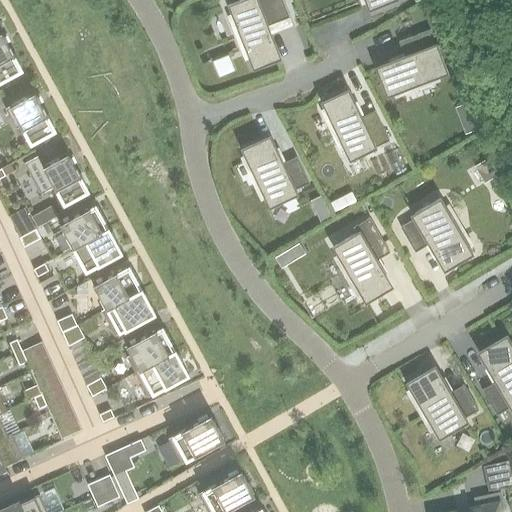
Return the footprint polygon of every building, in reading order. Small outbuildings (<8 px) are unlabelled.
[(279,58),(267,27),(289,18),(282,0),(242,0),(241,0),(238,1),(238,2),(228,6),(232,15),(231,15),(239,34),(246,51),(245,51),(252,69),(279,58)] [(364,0),(369,9),(392,0),(364,0)] [(405,58),(377,68),(388,97),(438,78),(438,77),(447,74),(443,63),(444,63),(441,57),(441,58),(437,48),(440,47),(439,45),(436,46),(430,30),(399,42),(405,58)] [(0,83),(22,71),(1,33),(0,33),(0,83)] [(221,75),(235,68),(229,54),(214,60),(221,75)] [(389,141),(375,111),(360,119),(347,92),(321,104),(327,116),(328,115),(335,132),(345,153),(345,152),(349,161),(359,156),(360,157),(364,155),(363,155),(372,150),(373,153),(376,152),(374,148),(389,141)] [(55,132),(34,93),(5,109),(16,129),(20,127),(30,145),(55,132)] [(469,103),(456,108),(466,132),(478,127),(469,103)] [(265,199),(269,208),(279,203),(279,204),(285,201),(294,196),(295,199),(297,198),(294,191),(309,184),(297,158),(282,165),(269,138),(241,151),(264,200),(265,199)] [(63,206),(88,192),(67,154),(44,167),(38,156),(24,164),(41,195),(53,188),(63,206)] [(331,203),(335,211),(355,200),(351,193),(331,203)] [(415,220),(401,229),(415,253),(429,244),(444,270),(472,253),(445,207),(440,199),(414,214),(413,213),(411,214),(415,220)] [(72,249),(109,229),(95,205),(59,225),(72,249)] [(326,208),(317,213),(321,222),(330,217),(326,208)] [(390,253),(369,218),(355,227),(355,226),(352,228),(356,234),(332,247),(337,256),(364,303),(391,287),(375,262),(390,253)] [(109,229),(72,249),(85,273),(122,253),(109,229)] [(36,230),(19,238),(24,248),(40,239),(36,230)] [(283,254),(276,258),(281,268),(289,263),(283,254)] [(44,264),(34,270),(38,277),(48,271),(44,264)] [(106,310),(142,290),(129,266),(93,286),(105,309),(106,310)] [(106,310),(105,309),(101,311),(115,336),(155,314),(142,290),(106,310)] [(72,315),(57,321),(63,334),(77,326),(72,315)] [(77,326),(63,334),(68,347),(80,340),(75,330),(78,328),(77,326)] [(135,373),(175,351),(162,327),(126,347),(131,355),(126,357),(135,373)] [(511,344),(507,337),(479,353),(496,382),(482,391),(496,416),(511,407),(511,408),(511,344)] [(9,344),(14,355),(22,351),(17,340),(9,344)] [(27,362),(22,351),(14,355),(19,366),(27,362)] [(175,351),(135,373),(148,397),(188,375),(175,351)] [(406,385),(438,440),(467,423),(464,419),(478,411),(463,385),(449,394),(434,368),(406,385)] [(100,378),(86,386),(92,397),(106,389),(100,378)] [(36,384),(29,387),(34,398),(41,395),(36,384)] [(46,406),(41,395),(34,398),(39,409),(46,406)] [(110,410),(99,415),(103,422),(114,417),(110,410)] [(224,441),(211,415),(172,437),(186,462),(224,441)] [(7,436),(0,419),(0,441),(8,438),(7,436)] [(80,430),(76,421),(57,430),(61,438),(80,430)] [(0,467),(22,458),(12,434),(7,436),(8,438),(0,441),(0,467)] [(125,447),(130,458),(145,451),(140,440),(125,447)] [(207,511),(224,511),(254,496),(241,471),(198,494),(207,511)] [(119,497),(109,475),(98,480),(108,502),(119,497)] [(108,502),(98,480),(87,485),(97,507),(108,502)] [(496,511),(496,510),(503,508),(500,494),(476,500),(478,511),(496,511)] [(41,511),(34,496),(0,511),(41,511)]
